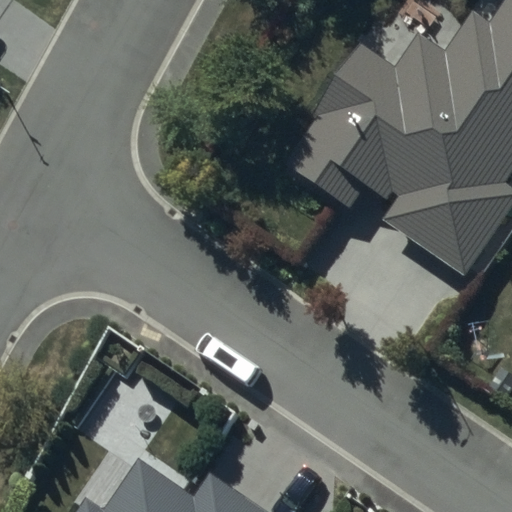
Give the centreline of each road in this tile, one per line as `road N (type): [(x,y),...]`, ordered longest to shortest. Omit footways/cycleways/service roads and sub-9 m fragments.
road 1 (residential): [(51,182),(511,497)]
road 2 (residential): [(151,0),(51,182)]
